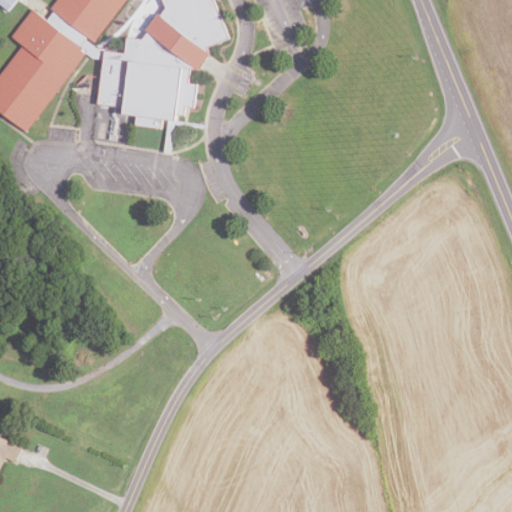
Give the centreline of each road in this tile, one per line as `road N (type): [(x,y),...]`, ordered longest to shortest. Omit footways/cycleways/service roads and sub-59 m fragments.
road 1 (residential): [(123,511),(178,394),(211,348),(473,124)]
road 2 (primary): [(511,218),(421,0)]
